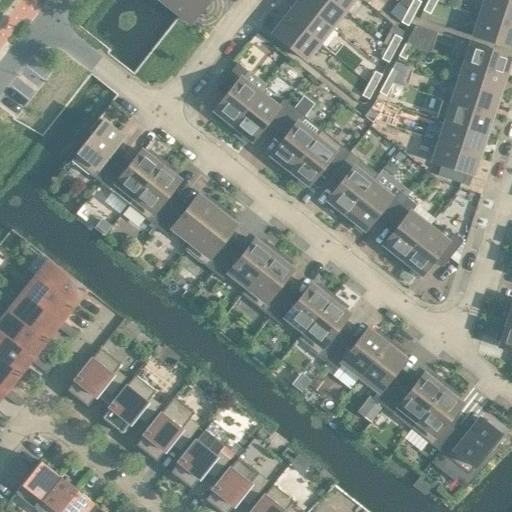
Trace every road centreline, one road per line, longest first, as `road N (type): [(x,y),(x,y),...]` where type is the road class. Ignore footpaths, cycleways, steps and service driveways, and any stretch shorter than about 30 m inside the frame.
road 1 (residential): [(163,114),(452,340)]
road 2 (residential): [(452,340),(511,167)]
road 3 (residential): [(33,410),(166,511)]
road 4 (residential): [(49,24),(163,114)]
road 5 (residential): [(163,114),(252,0)]
road 6 (residential): [(33,410),(113,311)]
